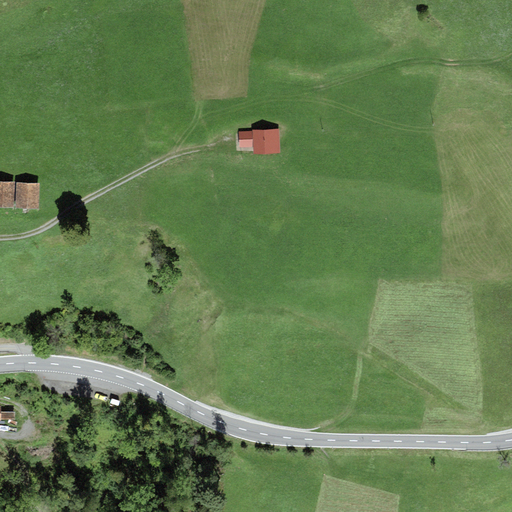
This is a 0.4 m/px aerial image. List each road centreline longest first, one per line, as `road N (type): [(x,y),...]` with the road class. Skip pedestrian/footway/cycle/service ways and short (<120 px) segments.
road 1 (secondary): [(32,364),(118,377),(271,435),(511,440)]
road 2 (track): [(212,148),(139,169),(48,224),(0,238)]
